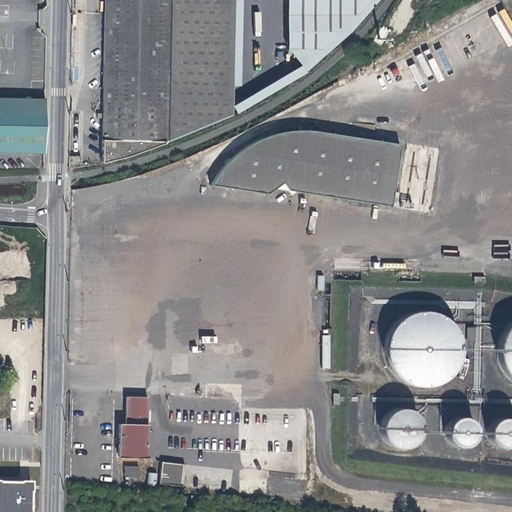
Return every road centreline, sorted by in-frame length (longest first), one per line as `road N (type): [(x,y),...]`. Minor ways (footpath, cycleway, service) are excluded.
road 1 (residential): [(57,219),(50,511)]
road 2 (residential): [(59,0),(57,219)]
